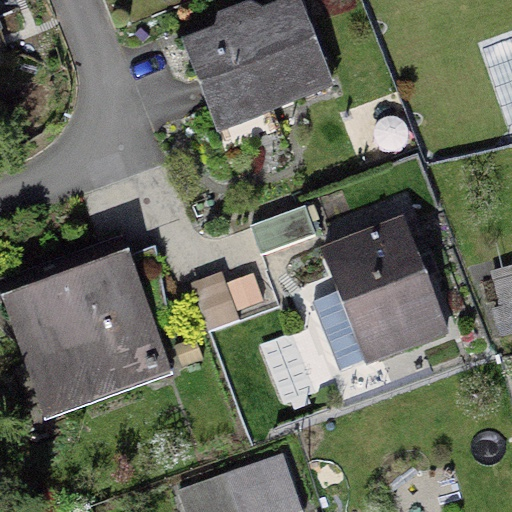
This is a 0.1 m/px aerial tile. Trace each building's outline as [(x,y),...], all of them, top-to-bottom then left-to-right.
[(268,112),(328,89),(295,5),(181,49),(222,154),(273,134),(284,162),(286,161),(268,112)] [(247,232),(258,259),(311,239),(301,212),(247,232)] [(332,254),(373,361),(443,334),(402,227),(332,254)] [(165,320),(151,251),(9,303),(31,363),(43,359),(60,406),(150,373),(153,383),(158,381),(140,329),(165,320)] [(250,278),(223,289),(232,315),(260,305),(250,278)] [(296,511),(279,461),(224,480),(235,511),(296,511)]
